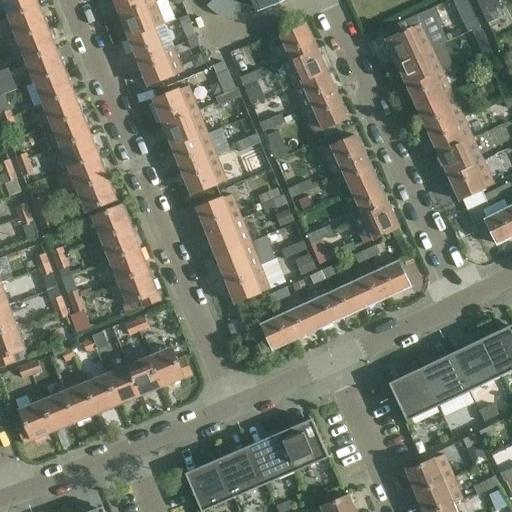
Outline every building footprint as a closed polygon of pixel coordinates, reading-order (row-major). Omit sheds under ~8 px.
[(0,0),(8,20),(40,7),(36,0),(0,0)] [(145,6),(142,0),(114,0),(121,17),(145,6)] [(216,0),(208,7),(212,11),(216,14),(220,16),(225,18),(229,19),(234,20),(237,20),(237,2),(229,0),(216,0)] [(256,0),(261,10),(282,0),(256,0)] [(502,13),(496,0),(475,0),(486,21),(502,13)] [(130,40),(154,30),(164,26),(155,3),(145,6),(121,17),(130,40)] [(40,7),(8,20),(17,41),(48,29),(48,28),(49,25),(47,19),(44,18),(40,7)] [(433,9),(385,30),(390,40),(389,40),(387,41),(398,65),(431,49),(443,44),(447,42),(433,9)] [(196,40),(187,16),(179,19),(188,43),(196,40)] [(477,19),(468,23),(471,30),(480,26),(477,19)] [(480,26),(471,30),(474,38),(484,34),(480,26)] [(316,50),(306,27),(282,38),(292,61),(316,50)] [(48,29),(17,41),(26,63),(57,50),(52,40),(54,36),(51,31),(48,29)] [(130,40),(139,62),(164,53),(154,30),(130,40)] [(191,50),(199,47),(196,40),(188,43),(191,50)] [(431,49),(398,65),(408,87),(441,72),(453,66),(443,44),(431,49)] [(164,53),(139,62),(148,86),(183,72),(173,49),(164,53)] [(490,49),(481,53),(484,61),(494,57),(490,49)] [(57,50),(26,63),(34,84),(65,72),(65,71),(66,68),(64,62),(61,61),(57,50)] [(327,73),(316,50),(292,61),(283,66),(293,89),(327,73)] [(511,52),(502,57),(511,79),(511,52)] [(251,73),(255,83),(266,78),(262,69),(251,73)] [(227,71),(216,76),(224,94),(234,89),(227,71)] [(65,72),(34,84),(43,107),(74,94),(70,83),(71,79),(69,74),(65,73),(65,72)] [(452,95),(441,72),(408,87),(418,110),(452,95)] [(255,83),(251,73),(240,78),(244,88),(255,83)] [(293,89),(304,111),(337,96),(327,73),(293,89)] [(502,99),(511,95),(507,83),(497,88),(502,99)] [(164,125),(198,111),(188,86),(154,100),(164,125)] [(227,93),(231,103),(242,98),(237,89),(227,93)] [(231,103),(227,93),(216,98),(220,108),(231,103)] [(263,93),(249,99),(252,106),(266,100),(263,93)] [(74,94),(43,107),(51,127),(82,114),(83,111),(81,105),(78,104),(74,94)] [(418,110),(429,132),(462,117),(452,95),(418,110)] [(511,95),(502,99),(507,111),(511,108),(511,95)] [(0,120),(2,125),(14,121),(4,96),(0,97),(0,120)] [(304,111),(314,134),(348,119),(337,96),(304,111)] [(164,125),(174,148),(208,134),(198,111),(164,125)] [(82,114),(51,127),(60,148),(91,136),(87,125),(88,122),(86,116),(82,115),(82,114)] [(270,119),(274,128),(285,124),(281,114),(270,119)] [(429,132),(439,155),(472,140),(462,117),(429,132)] [(274,128),(270,119),(259,124),(263,133),(274,128)] [(14,121),(2,125),(5,135),(17,130),(14,121)] [(217,158),(208,134),(174,148),(183,171),(217,158)] [(246,139),(250,148),(262,143),(258,134),(246,139)] [(91,136),(60,148),(68,169),(99,158),(99,157),(100,154),(98,148),(95,147),(91,136)] [(343,172),(367,161),(356,137),(332,148),(322,152),(333,176),(343,172)] [(250,148),(246,139),(234,144),(238,153),(250,148)] [(439,155),(450,178),(483,163),(472,140),(439,155)] [(18,168),(30,164),(26,154),(15,158),(18,168)] [(99,158),(68,169),(77,191),(108,178),(104,168),(105,165),(102,159),(99,158)] [(217,158),(183,171),(193,195),(217,185),(227,181),(217,158)] [(0,165),(3,174),(13,170),(9,160),(0,163),(0,165)] [(377,183),(367,161),(343,172),(353,194),(377,183)] [(483,163),(450,178),(460,201),(493,186),(483,163)] [(30,164),(18,168),(22,178),(34,174),(30,164)] [(56,167),(25,180),(27,186),(59,174),(56,167)] [(3,175),(0,176),(0,186),(5,185),(17,180),(13,170),(3,174),(3,175)] [(108,178),(77,191),(86,213),(117,201),(116,200),(118,197),(115,192),(112,190),(108,178)] [(298,185),(302,194),(313,190),(309,181),(298,185)] [(353,194),(363,217),(387,206),(377,183),(353,194)] [(496,190),(501,199),(511,193),(511,188),(509,183),(496,190)] [(302,194),(298,185),(287,190),(291,199),(302,194)] [(501,199),(496,190),(483,196),(488,205),(501,199)] [(208,234),(242,220),(232,196),(198,209),(208,234)] [(272,201),(276,210),(287,205),(283,196),(272,201)] [(36,215),(48,211),(43,197),(31,201),(36,215)] [(276,210),(272,201),(261,206),(265,214),(276,210)] [(18,218),(30,213),(26,203),(15,208),(18,218)] [(102,241),(132,229),(123,206),(93,218),(102,241)] [(387,206),(363,217),(353,222),(363,245),(374,240),(398,229),(387,206)] [(511,238),(511,216),(509,210),(486,222),(498,245),(511,238)] [(48,211),(36,215),(41,230),(53,226),(48,211)] [(289,211),(277,216),(281,227),(294,221),(289,211)] [(30,213),(18,218),(27,240),(36,237),(31,224),(34,223),(30,213)] [(208,234),(217,256),(251,243),(242,220),(208,234)] [(318,231),(321,239),(332,235),(328,226),(318,231)] [(141,250),(132,229),(102,241),(111,262),(141,250)] [(321,239),(318,231),(307,235),(319,265),(330,260),(321,239)] [(293,246),(296,255),(307,250),(303,241),(293,246)] [(217,256),(226,280),(260,266),(251,243),(217,256)] [(39,268),(49,264),(42,245),(31,249),(39,268)] [(366,250),(371,259),(381,254),(376,245),(366,250)] [(296,255),(293,246),(282,250),(286,259),(296,255)] [(56,262),(66,258),(62,248),(52,252),(56,262)] [(150,272),(141,250),(111,262),(119,284),(150,272)] [(371,259),(366,250),(354,256),(358,265),(371,259)] [(309,255),(294,261),(301,277),(316,270),(309,255)] [(66,258),(56,262),(59,271),(63,282),(72,278),(68,268),(69,267),(66,258)] [(377,273),(388,297),(411,287),(399,263),(377,273)] [(49,264),(39,268),(42,278),(41,278),(45,290),(57,285),(49,264)] [(260,266),(226,280),(236,303),(269,290),(260,266)] [(321,272),(325,280),(335,275),(331,267),(321,272)] [(150,272),(119,284),(128,306),(141,301),(144,308),(162,300),(150,272)] [(325,280),(321,272),(309,277),(313,286),(325,280)] [(365,308),(388,297),(377,273),(354,284),(365,308)] [(70,302),(82,297),(92,293),(90,289),(79,293),(78,290),(77,291),(72,278),(63,282),(67,294),(67,295),(70,302)] [(0,285),(0,310),(10,307),(2,284),(0,285)] [(342,319),(365,308),(354,284),(331,294),(342,319)] [(55,311),(65,307),(57,285),(45,290),(50,301),(51,301),(55,311)] [(275,293),(279,301),(291,296),(287,288),(275,293)] [(279,301),(275,293),(264,298),(268,306),(279,301)] [(331,294),(308,305),(319,329),(342,319),(331,294)] [(82,297),(70,302),(74,314),(69,316),(76,333),(91,328),(84,312),(87,311),(82,297)] [(308,305),(285,315),(296,339),(319,329),(308,305)] [(10,307),(0,310),(0,334),(18,328),(10,307)] [(65,307),(55,311),(59,320),(69,316),(65,307)] [(296,339),(285,315),(263,325),(274,350),(296,339)] [(149,329),(144,318),(135,322),(140,333),(149,329)] [(126,325),(130,336),(140,333),(135,322),(126,325)] [(511,325),(482,339),(500,377),(511,371),(511,325)] [(18,328),(0,334),(0,367),(16,362),(13,354),(26,350),(18,328)] [(91,340),(96,351),(107,346),(102,335),(91,340)] [(482,339),(470,345),(451,354),(469,392),(500,377),(482,339)] [(96,351),(91,340),(81,344),(86,355),(96,351)] [(70,349),(50,356),(54,367),(74,360),(70,349)] [(150,358),(163,388),(192,376),(185,358),(178,361),(172,349),(150,358)] [(451,354),(420,369),(438,407),(469,392),(451,354)] [(150,358),(128,367),(141,397),(163,388),(150,358)] [(27,364),(31,376),(41,373),(37,361),(27,364)] [(31,376),(27,364),(17,367),(21,379),(31,376)] [(128,367),(107,375),(120,406),(141,397),(128,367)] [(389,384),(407,422),(438,407),(420,369),(389,384)] [(107,375),(85,384),(98,415),(120,406),(107,375)] [(85,384),(64,393),(77,424),(98,415),(85,384)] [(64,393),(43,402),(55,432),(77,424),(64,393)] [(25,424),(18,427),(25,445),(55,432),(43,402),(20,411),(25,424)] [(479,411),(484,422),(498,415),(493,404),(479,411)] [(484,422),(479,411),(478,412),(476,407),(464,413),(472,428),(484,422)] [(312,419),(280,433),(297,471),(329,457),(312,419)] [(491,427),(479,432),(483,441),(495,435),(491,427)] [(280,433),(268,438),(249,446),(265,485),(297,471),(280,433)] [(474,435),(462,441),(467,449),(478,443),(474,435)] [(249,446),(217,460),(234,498),(265,485),(249,446)] [(445,454),(406,471),(416,495),(455,478),(445,454)] [(217,460),(205,465),(185,474),(201,511),(202,511),(234,498),(217,460)] [(511,470),(511,468),(500,474),(504,483),(505,482),(511,478),(511,470)] [(484,482),(489,491),(500,486),(495,476),(484,482)] [(455,478),(416,495),(423,511),(437,511),(454,505),(464,500),(455,478)] [(489,491),(484,482),(473,487),(478,496),(489,491)] [(305,492),(296,496),(301,505),(309,501),(305,492)] [(311,511),(356,511),(349,495),(311,511)] [(289,501),(277,507),(278,511),(287,511),(293,509),(289,501)]
